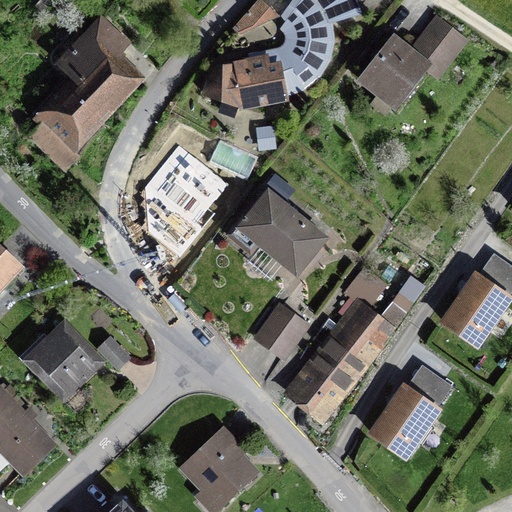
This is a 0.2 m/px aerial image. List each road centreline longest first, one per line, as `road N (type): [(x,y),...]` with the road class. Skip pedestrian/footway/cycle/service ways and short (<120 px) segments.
road 1 (residential): [(137,310),(107,205),(118,158),(145,106),(237,0)]
road 2 (residential): [(323,475),(511,199)]
road 3 (residential): [(40,511),(200,356)]
road 4 (residential): [(0,178),(137,310)]
road 5 (residential): [(200,356),(323,475)]
